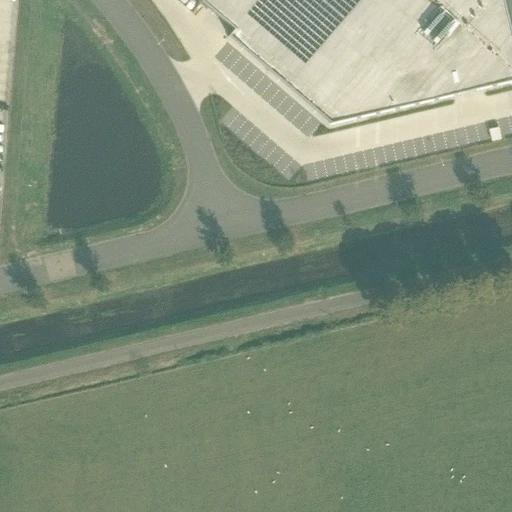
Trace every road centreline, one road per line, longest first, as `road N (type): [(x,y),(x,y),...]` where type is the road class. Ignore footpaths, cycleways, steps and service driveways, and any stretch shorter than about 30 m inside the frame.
road 1 (unclassified): [(0,392),(511,263)]
road 2 (unclassified): [(222,227),(511,157)]
road 3 (unclassified): [(99,0),(154,81),(222,227)]
road 4 (unclassified): [(0,279),(222,227)]
